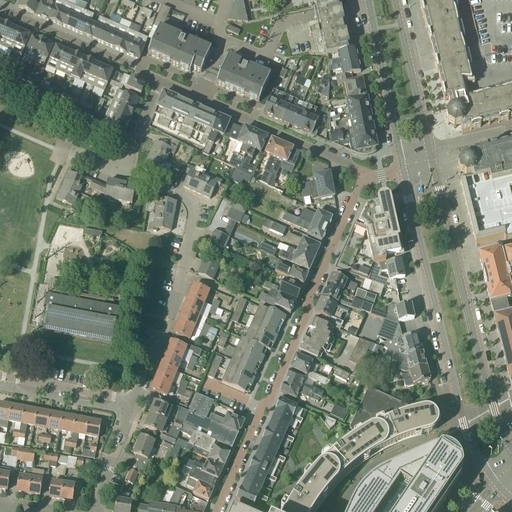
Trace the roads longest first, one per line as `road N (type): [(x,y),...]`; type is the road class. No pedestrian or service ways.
road 1 (residential): [(365,176),(212,511)]
road 2 (tertiary): [(403,167),(464,423),(495,481)]
road 3 (residential): [(133,402),(170,321),(189,221),(184,195),(120,168)]
road 4 (tertiary): [(493,410),(431,153)]
road 5 (residential): [(200,96),(365,176)]
road 6 (residential): [(0,7),(158,77)]
road 7 (residential): [(226,40),(266,58),(283,23),(369,5)]
road 8 (tertiary): [(369,5),(403,167)]
road 9 (tertiary): [(431,153),(395,0)]
road 10 (residential): [(133,402),(0,376)]
road 11 (unknown): [(0,76),(79,113),(84,121),(61,152)]
